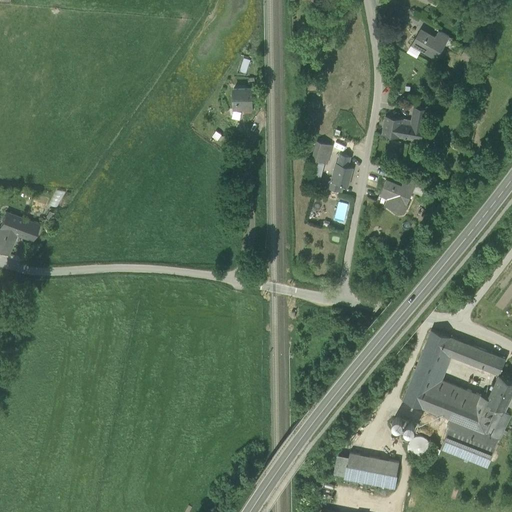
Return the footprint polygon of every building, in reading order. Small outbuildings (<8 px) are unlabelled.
[(421,47),(437,57),(445,44),(435,38),(420,30),(412,43),(421,48),(421,47)] [(435,38),(445,44),(449,37),(439,31),(435,38)] [(460,56),(468,60),(472,54),(463,49),(460,56)] [(235,89),(236,108),(243,108),(243,105),(253,104),(253,97),(252,88),(235,89)] [(412,121),(424,123),(427,109),(414,107),(412,121)] [(400,138),(400,137),(402,123),(403,119),(385,116),(382,135),(400,138)] [(408,124),(402,123),(400,137),(421,141),(424,126),(411,124),(412,121),(408,120),(408,124)] [(312,160),(326,164),(331,145),(317,141),(312,160)] [(340,154),(337,163),(348,166),(351,157),(340,154)] [(337,163),(332,182),(343,185),(348,187),(353,168),(348,166),(337,163)] [(402,186),(413,191),(417,182),(405,177),(402,186)] [(385,205),(403,213),(407,204),(413,191),(402,186),(387,179),(381,192),(380,195),(388,198),(385,205)] [(341,192),(343,185),(332,182),(329,181),(327,188),(341,192)] [(377,202),(385,205),(388,198),(380,195),(377,202)] [(0,222),(0,248),(9,252),(16,234),(7,230),(13,214),(4,211),(0,222)] [(16,234),(31,240),(37,224),(13,214),(7,230),(16,234)] [(403,400),(450,419),(499,439),(506,424),(499,421),(503,411),(505,408),(486,400),(488,397),(481,394),(480,395),(442,380),(452,356),(455,357),(461,341),(431,329),(403,400)] [(455,357),(462,360),(468,344),(461,341),(455,357)] [(506,358),(468,344),(462,360),(499,374),(506,358)] [(486,400),(505,408),(511,392),(511,379),(499,374),(488,397),(486,400)] [(499,421),(506,424),(510,415),(503,411),(499,421)] [(394,427),(398,428),(401,426),(402,422),(400,419),(397,418),(393,420),(392,424),(394,427)] [(446,429),(448,430),(495,448),(499,439),(450,419),(446,429)] [(406,432),(410,433),(413,431),(414,427),(412,424),(409,423),(405,425),(404,429),(406,432)] [(487,467),(495,448),(448,430),(440,449),(487,467)] [(426,435),(418,433),(411,436),(407,443),(409,451),(416,455),(424,455),(429,450),(430,442),(426,435)] [(345,476),(394,486),(399,461),(350,452),(345,476)]
